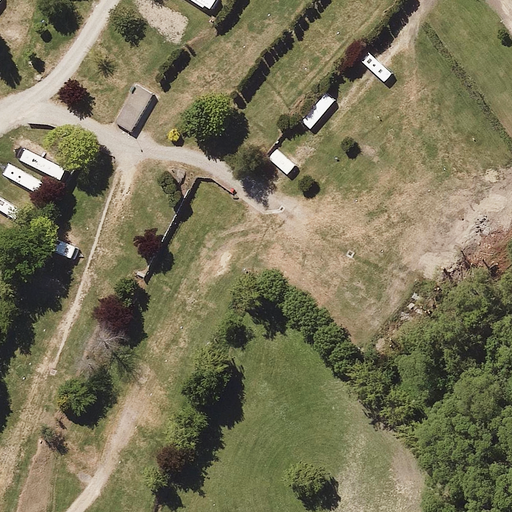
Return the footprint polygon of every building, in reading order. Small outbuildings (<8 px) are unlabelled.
[(167,75),(146,65),(115,125),(135,135),(167,75)] [(24,134),(15,147),(53,172),(62,159),(24,134)] [(13,161),(3,176),(37,198),(46,183),(13,161)] [(41,432),(21,424),(7,460),(13,462),(5,482),(20,487),(41,432)] [(130,511),(141,497),(120,482),(106,501),(121,511),(130,511)]
